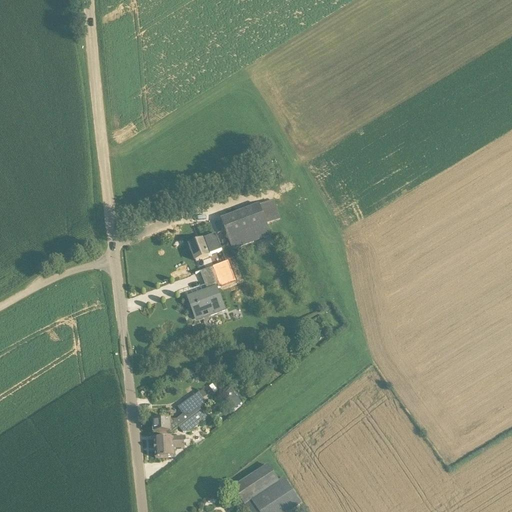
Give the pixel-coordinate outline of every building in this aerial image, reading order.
[(229,244),(232,251),(271,236),(259,206),(220,221),(229,244)] [(220,249),(217,239),(206,244),(205,241),(189,247),(192,255),(193,255),(196,263),(209,258),(207,253),(220,249)] [(228,247),(221,249),(222,253),(225,262),(235,258),(232,251),(229,244),(227,245),(228,247)] [(227,313),(224,306),(218,290),(220,289),(213,268),(200,273),(207,292),(188,299),(194,317),(209,312),(212,318),(227,313)] [(198,373),(196,368),(188,371),(190,376),(198,373)] [(232,410),(241,403),(232,390),(223,397),(232,410)] [(169,434),(207,405),(199,394),(178,409),(183,416),(177,421),(153,422),(154,435),(169,434)] [(207,405),(169,434),(172,434),(178,429),(183,434),(191,433),(208,419),(201,411),(208,405),(207,405)] [(155,460),(167,459),(175,458),(174,450),(184,449),(184,438),(154,440),(155,460)] [(278,483),(268,467),(233,489),(248,511),(292,511),(302,506),(284,479),(278,483)]
